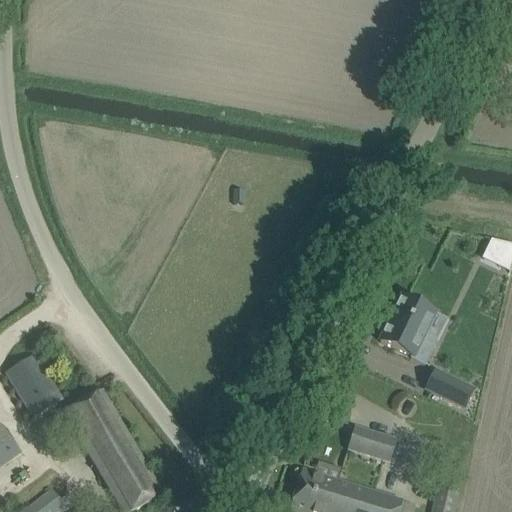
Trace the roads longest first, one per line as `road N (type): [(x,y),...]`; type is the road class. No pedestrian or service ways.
road 1 (unclassified): [(241,506),(110,357),(40,245),(9,121),(3,0)]
road 2 (tertiary): [(241,506),(489,0)]
